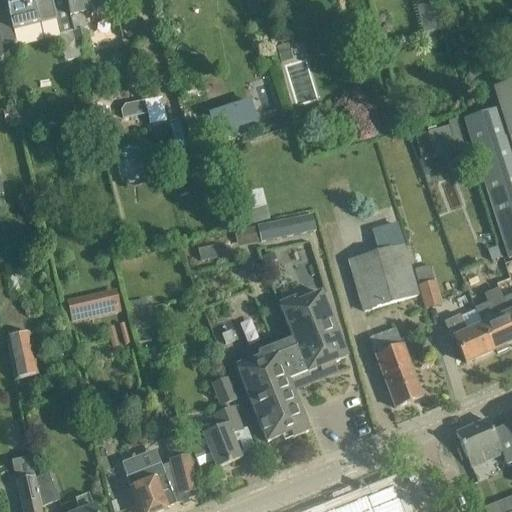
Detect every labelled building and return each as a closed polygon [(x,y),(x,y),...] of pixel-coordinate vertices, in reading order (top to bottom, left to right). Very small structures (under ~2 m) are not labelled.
[(56,20),(51,0),(9,0),(11,7),(7,8),(10,17),(0,19),(0,35),(3,45),(15,42),(12,30),(27,27),(39,24),(56,20)] [(114,6),(113,0),(65,0),(73,32),(79,58),(80,58),(78,49),(90,46),(85,29),(86,29),(83,14),(114,6)] [(431,0),(412,0),(423,36),(440,31),(431,0)] [(65,62),(79,58),(73,32),(59,35),(65,62)] [(511,138),(511,83),(494,89),(509,139),(511,138)] [(260,129),(251,100),(208,114),(218,143),(260,129)] [(508,260),(511,258),(511,164),(494,110),(463,120),(508,260)] [(449,127),(426,133),(429,145),(452,138),(449,127)] [(262,191),(245,193),(249,224),(265,222),(262,191)] [(316,233),(313,216),(257,227),(260,244),(316,233)] [(365,257),(349,261),(364,312),(417,297),(403,246),(378,253),(365,257)] [(201,262),(214,259),(211,248),(198,251),(201,262)] [(273,253),(263,258),(266,266),(277,261),(273,253)] [(419,286),(418,287),(425,310),(441,306),(434,282),(419,286)] [(511,343),(511,320),(505,303),(498,289),(483,296),(487,303),(474,309),(482,326),(493,352),(511,343)] [(66,302),(71,325),(119,313),(114,290),(66,302)] [(347,358),(340,340),(321,294),(297,304),(295,299),(278,306),(292,339),(257,353),(259,358),(235,368),(267,443),(290,434),(292,439),(309,432),(291,389),(300,385),(301,389),(302,388),(301,385),(310,381),(311,385),(328,378),(326,373),(336,369),(334,363),(347,358)] [(133,301),(136,328),(150,327),(146,299),(133,301)] [(482,326),(467,333),(459,316),(444,323),(452,341),(455,340),(466,364),(493,352),(482,326)] [(107,329),(111,346),(128,342),(124,325),(107,329)] [(422,399),(415,380),(396,331),(369,341),(395,409),(422,399)] [(234,341),(231,332),(221,336),(225,345),(234,341)] [(30,334),(5,339),(14,381),(39,376),(30,334)] [(211,385),(220,408),(236,401),(227,379),(211,385)] [(243,431),(234,409),(233,408),(213,415),(218,428),(202,434),(205,441),(190,448),(198,466),(213,460),(216,470),(241,460),(231,436),(243,431)] [(511,444),(505,427),(492,432),(487,421),(456,435),(467,459),(480,453),(485,463),(502,455),(507,466),(510,464),(511,469),(511,444)] [(92,427),(97,447),(109,444),(104,424),(92,427)] [(192,492),(198,491),(189,457),(170,461),(176,485),(161,491),(168,508),(194,498),(192,492)] [(152,468),(126,478),(131,489),(130,490),(138,511),(162,511),(169,510),(168,508),(161,491),(176,485),(170,487),(161,464),(152,468)] [(35,479),(42,508),(59,501),(48,474),(35,479)] [(42,508),(35,479),(35,480),(34,477),(15,481),(21,511),(42,511),(42,508)] [(404,511),(395,486),(330,511),(404,511)] [(96,511),(95,508),(94,508),(88,495),(76,500),(80,511),(96,511)]
